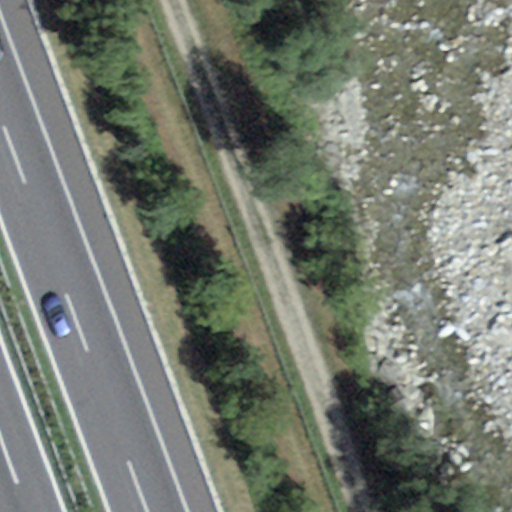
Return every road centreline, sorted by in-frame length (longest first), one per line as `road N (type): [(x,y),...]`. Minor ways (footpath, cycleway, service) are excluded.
road 1 (track): [(172,0),(376,511)]
road 2 (motorway): [(134,511),(0,147)]
